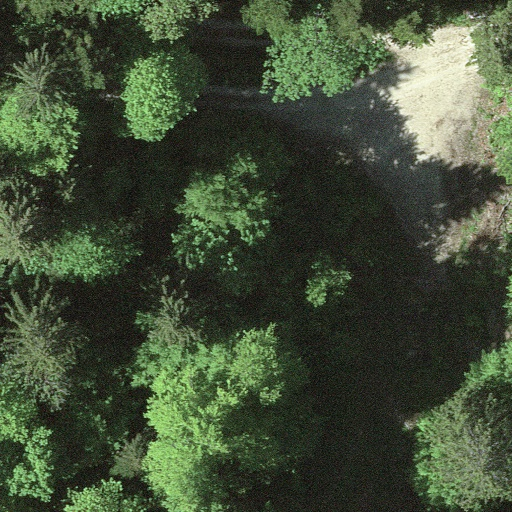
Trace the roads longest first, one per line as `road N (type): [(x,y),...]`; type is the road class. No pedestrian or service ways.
road 1 (track): [(511,16),(456,70),(380,100),(197,98),(0,73)]
road 2 (track): [(511,14),(270,31),(104,0)]
